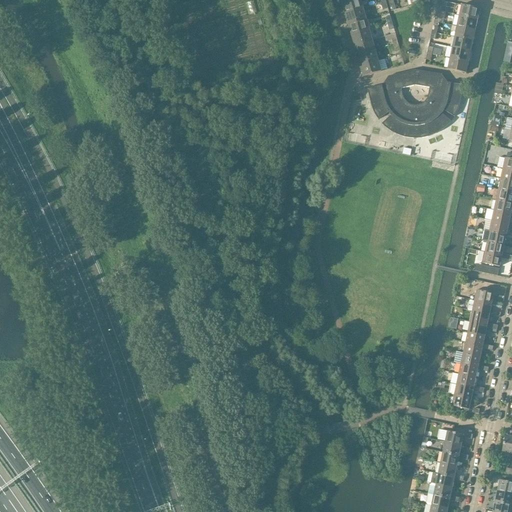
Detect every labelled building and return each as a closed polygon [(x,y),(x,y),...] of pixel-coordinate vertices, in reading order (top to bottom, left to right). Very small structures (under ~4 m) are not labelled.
[(360,0),(355,0),(343,4),(346,14),(363,9),(360,0)] [(480,9),(462,5),(460,17),(477,20),(480,9)] [(363,9),(346,14),(349,25),(366,20),(363,9)] [(477,20),(460,17),(457,27),(475,31),(477,20)] [(366,20),(349,25),(352,35),(369,30),(366,20)] [(475,31),(457,27),(455,38),(473,42),(475,31)] [(369,30),(352,35),(355,45),(372,40),(369,30)] [(473,42),(455,38),(453,48),(470,52),(473,42)] [(372,40),(355,45),(358,56),(375,51),(372,40)] [(470,52),(453,48),(451,59),(468,63),(470,52)] [(375,51),(358,56),(361,66),(378,61),(375,51)] [(468,63),(451,59),(448,70),(466,74),(468,63)] [(378,61),(361,66),(364,77),(381,72),(378,61)] [(461,101),(463,86),(448,83),(441,75),(415,71),(388,77),(383,86),(367,89),(371,105),(371,107),(372,109),(373,110),(374,112),(374,114),(375,116),(376,117),(377,119),(378,120),(388,113),(391,116),(382,125),(383,126),(385,128),(387,129),(388,130),(390,131),(392,133),(394,134),(396,135),(398,135),(400,136),(402,137),(404,138),(407,138),(410,139),(414,139),(414,136),(420,136),(420,139),(427,138),(428,137),(430,137),(434,135),(437,134),(439,132),(443,130),(445,128),(446,127),(451,122),(442,114),(444,111),(454,117),(455,116),(456,114),(458,111),(459,109),(459,107),(460,105),(460,102),(461,101)] [(355,123),(348,122),(346,134),(352,136),(355,123)] [(494,164),(498,147),(488,145),(484,161),(494,164)] [(511,170),(511,153),(508,153),(506,158),(505,158),(503,169),(511,170)] [(511,170),(503,169),(500,179),(511,181),(511,170)] [(511,181),(500,179),(498,190),(511,192),(511,181)] [(511,192),(498,190),(496,200),(511,203),(511,192)] [(511,209),(511,203),(496,200),(494,211),(511,215),(511,212),(511,209)] [(511,215),(494,211),(491,221),(509,225),(510,217),(511,217),(511,212),(511,215)] [(509,225),(491,221),(489,232),(506,236),(507,233),(509,225)] [(506,236),(489,232),(487,242),(504,246),(506,238),(511,239),(511,234),(507,233),(506,236)] [(504,246),(487,242),(485,253),(502,256),(502,254),(504,246)] [(502,256),(485,253),(482,264),(500,267),(501,259),(506,260),(507,255),(502,254),(502,256)] [(494,294),(477,290),(474,301),(491,305),(492,303),(494,294)] [(491,305),(474,301),(472,312),(489,315),(491,307),(496,308),(497,304),(492,303),(491,305)] [(489,315),(472,312),(470,322),(487,326),(487,324),(489,315)] [(451,318),(450,327),(458,328),(459,318),(451,318)] [(487,326),(470,322),(467,333),(485,336),(486,328),(491,329),(492,325),(487,324),(487,326)] [(485,336),(467,333),(465,343),(482,347),(483,345),(485,336)] [(482,347),(465,343),(463,354),(480,357),(482,349),(487,350),(488,346),(483,345),(482,347)] [(480,357),(463,354),(461,364),(478,368),(478,366),(480,357)] [(478,368),(461,364),(458,375),(476,378),(477,370),(482,371),(483,367),(478,366),(478,368)] [(476,378),(458,375),(456,385),(473,389),(474,387),(476,378)] [(473,389),(456,385),(454,396),(471,399),(473,391),(478,392),(479,388),(474,387),(473,389)] [(471,399),(454,396),(452,407),(469,410),(471,399)] [(463,435),(447,432),(445,443),(461,446),(463,435)] [(511,437),(505,436),(502,452),(511,454),(511,437)] [(461,446),(445,443),(443,453),(459,457),(459,454),(461,446)] [(459,457),(443,453),(441,464),(457,467),(458,459),(463,460),(464,455),(459,454),(459,457)] [(457,467),(441,464),(438,474),(454,478),(455,475),(457,467)] [(454,478),(438,474),(432,473),(430,483),(436,485),(452,488),(454,480),(458,481),(459,476),(455,475),(454,478)] [(511,483),(500,481),(498,491),(511,494),(511,483)] [(452,488),(436,485),(434,495),(450,499),(450,496),(452,488)] [(511,502),(511,494),(498,491),(495,502),(511,505),(511,502)] [(450,499),(434,495),(431,506),(448,509),(449,501),(454,502),(455,497),(450,496),(450,499)] [(509,511),(511,505),(495,502),(493,511),(509,511)]
